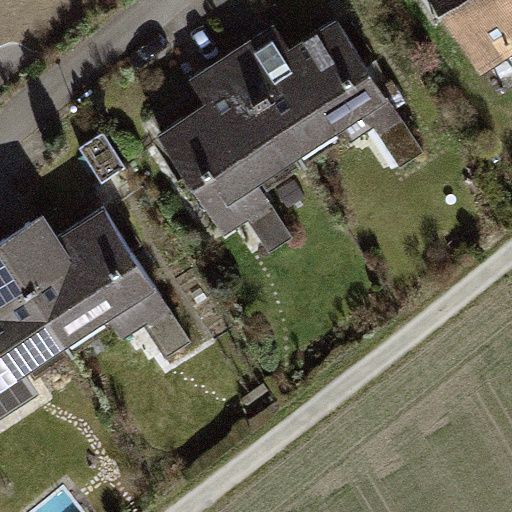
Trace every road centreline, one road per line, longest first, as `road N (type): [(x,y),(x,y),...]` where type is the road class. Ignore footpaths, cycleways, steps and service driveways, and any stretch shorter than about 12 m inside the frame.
road 1 (track): [(511,251),(185,511)]
road 2 (residential): [(0,131),(160,0)]
